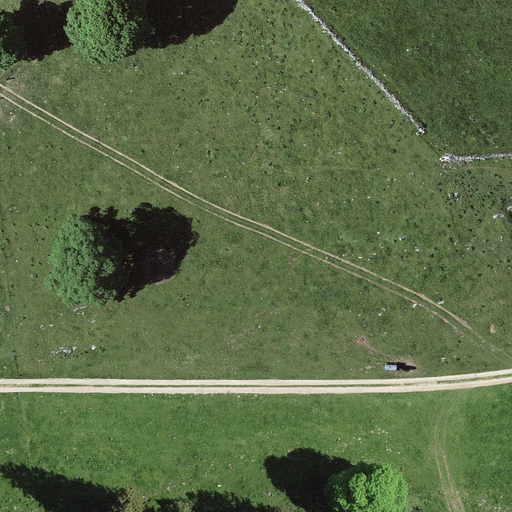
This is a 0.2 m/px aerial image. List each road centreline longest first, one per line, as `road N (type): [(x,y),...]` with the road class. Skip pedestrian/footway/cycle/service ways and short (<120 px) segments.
road 1 (track): [(0,91),(216,214),(511,339)]
road 2 (track): [(511,374),(458,383),(0,388)]
